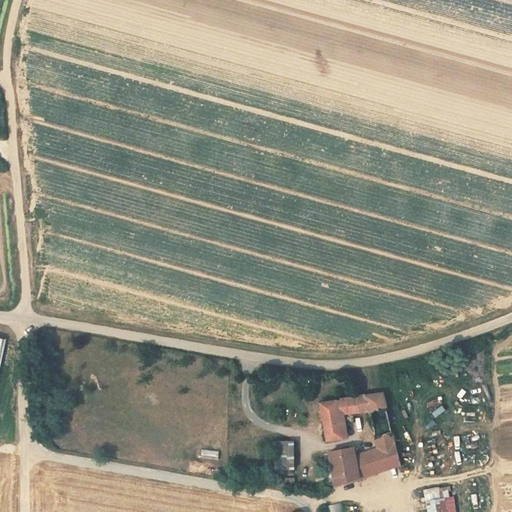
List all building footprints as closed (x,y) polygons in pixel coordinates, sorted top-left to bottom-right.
[(384,391),(323,404),(323,409),(330,438),(352,432),(349,417),(354,416),(353,408),(370,404),(375,424),(370,425),(372,434),(377,433),(379,441),(354,450),(352,444),(331,448),(339,486),(400,466),(384,391)] [(437,416),(447,409),(443,404),(433,411),(437,416)] [(294,441),(277,442),(277,483),(294,482),(294,441)] [(201,449),(201,458),(219,459),(219,450),(201,449)] [(428,511),(457,511),(455,495),(451,495),(450,485),(425,489),(428,511)] [(327,505),(328,511),(343,511),(342,503),(327,505)]
